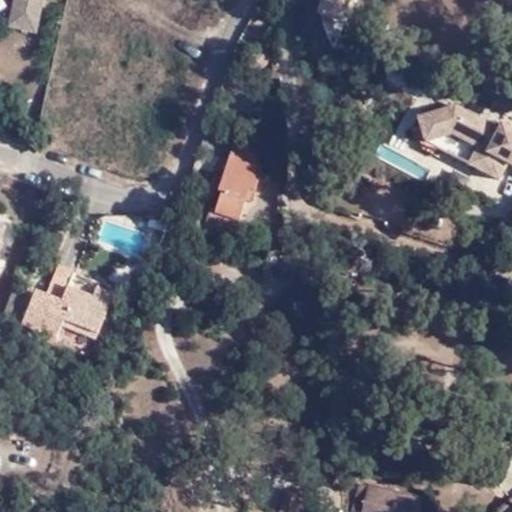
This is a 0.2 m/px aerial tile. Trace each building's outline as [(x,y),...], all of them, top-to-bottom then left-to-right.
[(34,22),(39,0),(12,0),(9,16),(34,22)] [(319,0),(319,11),(360,15),(361,0),(319,0)] [(31,37),(34,22),(9,16),(5,31),(31,37)] [(511,147),(511,128),(501,124),(498,128),(449,106),(413,121),(425,145),(499,178),(506,160),(511,147)] [(207,223),(236,234),(253,187),(259,189),(269,162),(264,160),(267,154),(240,143),(222,189),(225,191),(220,207),(214,206),(207,223)] [(102,330),(117,293),(105,288),(100,299),(75,288),(84,271),(66,262),(55,291),(44,285),(30,322),(63,335),(71,318),(102,330)] [(131,296),(141,301),(152,275),(141,270),(131,296)] [(364,510),(371,483),(361,481),(354,507),(364,510)] [(309,490),(292,483),(284,504),(303,511),(309,490)] [(417,511),(422,497),(371,483),(364,510),(363,511),(417,511)]
